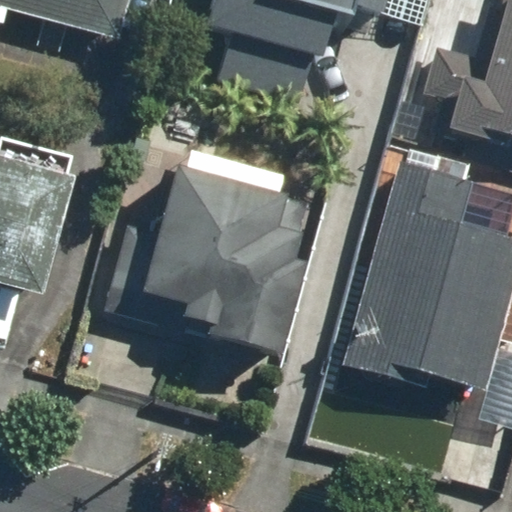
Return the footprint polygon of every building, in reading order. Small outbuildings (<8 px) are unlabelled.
[(93,0),(0,0),(0,300),(23,307),(58,173),(0,158),(0,0),(35,0),(90,14),(93,0)] [(381,0),(202,0),(190,76),(263,89),(276,12),(377,30),(381,0)] [(511,0),(468,0),(458,54),(416,46),(402,118),(511,139),(511,0)] [(297,171),(148,132),(102,309),(251,347),(297,171)] [(445,170),(385,153),(324,366),(448,401),(489,253),(426,235),(445,170)]
